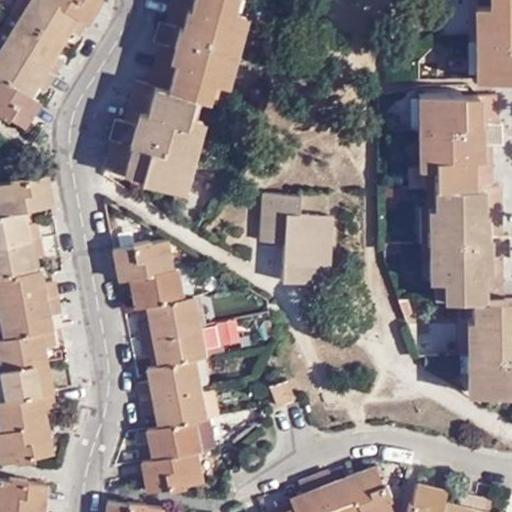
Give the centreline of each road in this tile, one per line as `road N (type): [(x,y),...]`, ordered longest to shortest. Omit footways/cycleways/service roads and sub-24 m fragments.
road 1 (residential): [(84,511),(115,390),(76,143),(78,112),(134,0)]
road 2 (residential): [(511,459),(383,439),(322,449),(249,490)]
